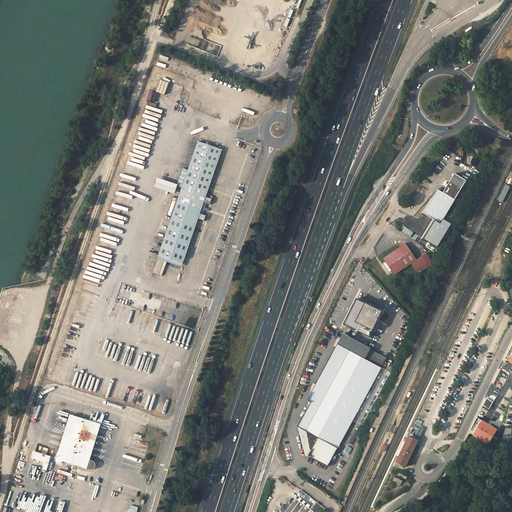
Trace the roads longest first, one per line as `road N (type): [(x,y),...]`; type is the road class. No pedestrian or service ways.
road 1 (motorway): [(385,0),(207,511)]
road 2 (track): [(0,501),(171,0)]
road 3 (secondary): [(412,104),(409,142),(357,222),(306,330),(273,437)]
road 4 (unclassified): [(264,165),(150,511)]
road 5 (secondary): [(273,437),(352,252),(422,146),(442,130)]
road 6 (motorway): [(227,511),(336,187)]
road 7 (track): [(6,437),(47,282),(95,174)]
road 8 (track): [(66,233),(60,220),(77,159),(136,0)]
road 9 (motorway): [(336,187),(405,0)]
road 10 (motorway): [(336,187),(349,179),(408,55)]
road 11 (tertiary): [(437,463),(452,450),(511,332)]
